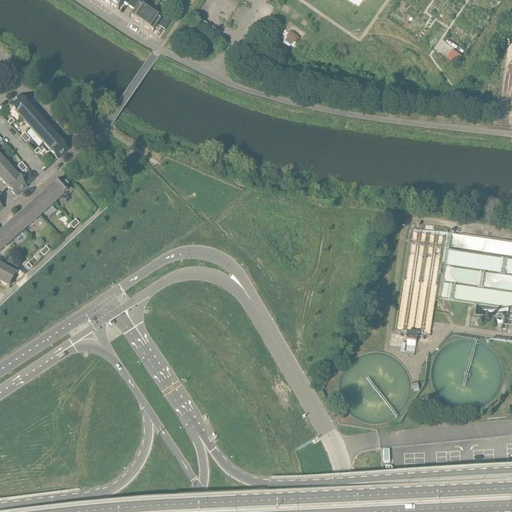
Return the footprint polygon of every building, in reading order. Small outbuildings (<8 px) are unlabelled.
[(128,6),(132,0),(114,0),(111,5),(118,10),(123,3),(128,7),(128,6)] [(142,26),(149,14),(139,7),(143,1),(141,0),(132,0),(128,6),(136,11),(131,18),(142,26),(141,26),(142,26)] [(158,26),(165,31),(172,21),(165,16),(161,21),(150,14),(150,13),(149,14),(142,26),(153,33),(158,26)] [(285,41),(296,46),(300,37),(290,32),(285,41)] [(452,50),(447,58),(457,65),(463,57),(452,50)] [(27,105),(20,98),(10,107),(23,122),(26,120),(20,112),(27,105)] [(41,120),(27,105),(20,112),(26,120),(23,122),(30,130),(41,120)] [(54,135),(41,120),(30,130),(43,145),(54,135)] [(67,150),(54,135),(43,145),(57,159),(67,150)] [(0,165),(0,179),(2,182),(12,173),(5,165),(2,168),(0,165)] [(12,173),(2,182),(15,197),(26,188),(12,173)] [(61,180),(46,194),(55,204),(70,191),(61,180)] [(55,204),(46,194),(31,207),(40,217),(55,204)] [(40,217),(31,207),(16,220),(25,230),(40,217)] [(25,230),(16,220),(1,234),(10,244),(25,230)] [(0,253),(10,244),(1,234),(0,234),(0,253)] [(7,270),(0,282),(9,288),(16,275),(7,270)] [(417,342),(418,334),(408,332),(406,341),(417,342)]
